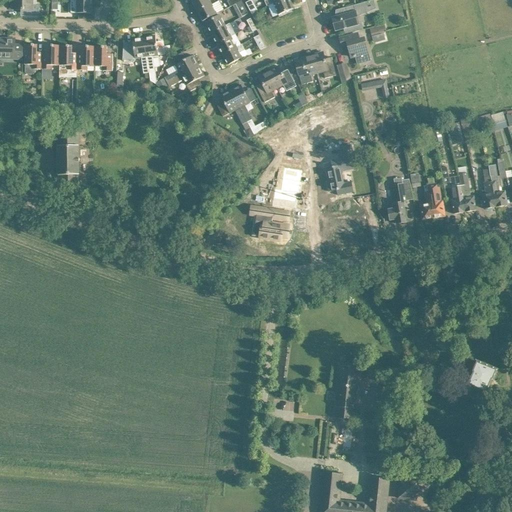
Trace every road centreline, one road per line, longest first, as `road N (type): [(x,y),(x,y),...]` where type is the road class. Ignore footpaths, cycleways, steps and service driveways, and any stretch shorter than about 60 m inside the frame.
road 1 (tertiary): [(511,233),(340,267),(251,271),(151,246),(0,188)]
road 2 (residential): [(309,0),(318,38),(229,78),(213,75),(185,17)]
